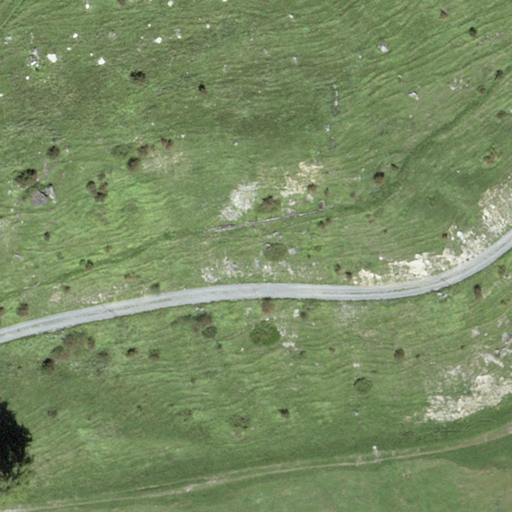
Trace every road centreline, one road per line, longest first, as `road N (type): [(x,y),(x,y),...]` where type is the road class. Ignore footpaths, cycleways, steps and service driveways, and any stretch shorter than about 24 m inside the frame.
road 1 (track): [(511,233),(445,280),(370,295),(222,292),(0,335)]
road 2 (track): [(511,427),(463,444),(0,503)]
